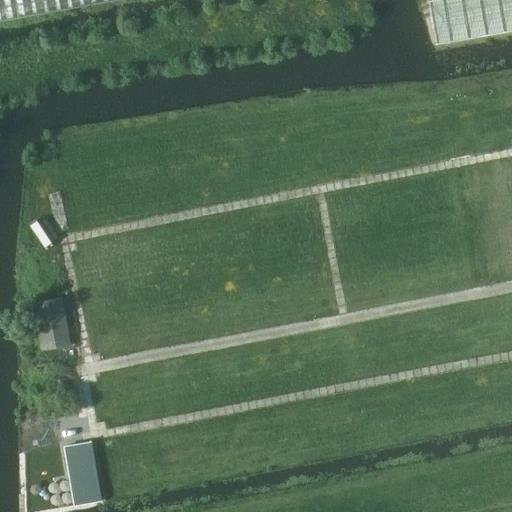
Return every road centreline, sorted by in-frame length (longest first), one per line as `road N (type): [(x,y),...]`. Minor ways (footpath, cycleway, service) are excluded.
road 1 (track): [(91,368),(62,238),(511,151)]
road 2 (track): [(91,368),(83,386),(92,434),(511,356)]
road 3 (track): [(511,286),(91,368)]
road 4 (track): [(319,188),(343,319)]
